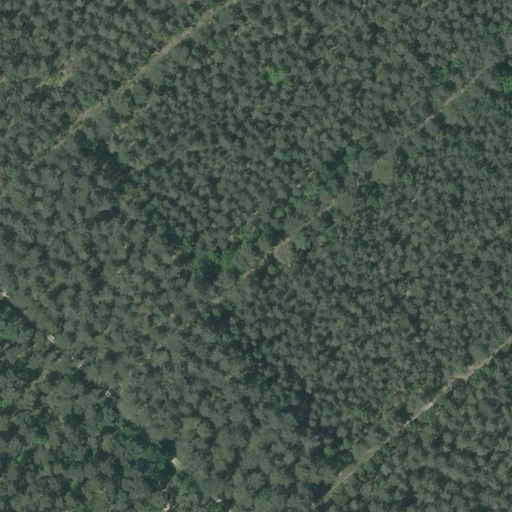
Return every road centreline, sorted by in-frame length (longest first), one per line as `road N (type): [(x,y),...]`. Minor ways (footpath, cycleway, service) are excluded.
road 1 (track): [(107,399),(511,46)]
road 2 (track): [(228,0),(0,190)]
road 3 (track): [(511,330),(298,511)]
road 4 (track): [(107,399),(0,295)]
